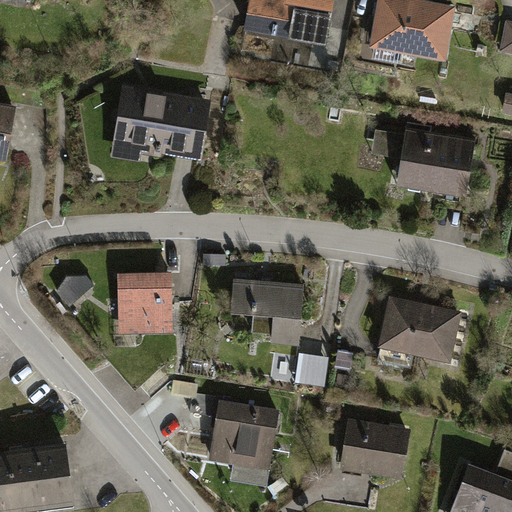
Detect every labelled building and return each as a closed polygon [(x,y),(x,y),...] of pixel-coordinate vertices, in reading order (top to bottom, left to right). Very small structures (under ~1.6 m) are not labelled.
[(336,0),(251,0),(246,28),(328,44),(336,0)] [(452,9),(399,0),(381,0),(374,45),(443,56),(452,9)] [(511,23),(508,23),(503,49),(511,51),(511,23)] [(212,101),(124,86),(112,157),(140,162),(142,152),(201,162),(212,101)] [(17,105),(0,101),(0,159),(7,161),(17,105)] [(477,140),(406,127),(404,135),(376,130),(372,151),(404,157),(398,185),(466,198),(477,140)] [(170,274),(121,275),(122,336),(171,335),(170,274)] [(69,277),(56,299),(68,313),(99,288),(91,278),(69,277)] [(304,285),(236,281),(234,315),(254,317),(253,334),(273,335),(273,347),(300,349),(304,285)] [(463,314),(391,298),(380,350),(452,365),(463,314)] [(327,382),(333,352),(304,347),(299,377),(327,382)] [(281,413),(196,398),(192,418),(215,422),(208,462),(270,473),(281,413)] [(413,432),(351,420),(341,469),(404,481),(413,432)] [(66,446),(0,454),(0,509),(43,504),(44,509),(74,505),(66,446)] [(510,511),(511,509),(511,451),(505,449),(496,474),(471,464),(452,511),(510,511)] [(290,489),(283,480),(269,490),(276,500),(290,489)]
